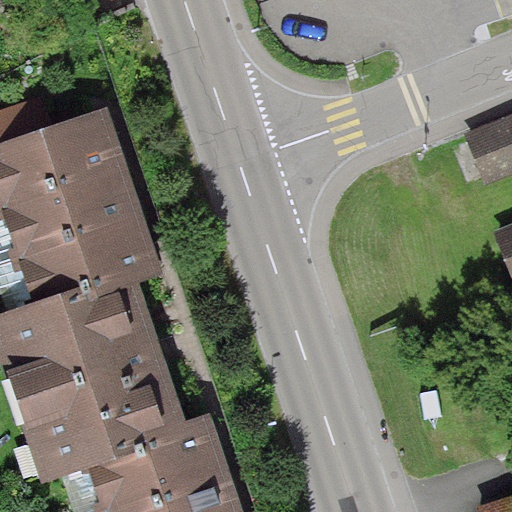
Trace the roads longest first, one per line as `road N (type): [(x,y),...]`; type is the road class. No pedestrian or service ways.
road 1 (primary): [(240,165),(351,511)]
road 2 (residential): [(511,62),(240,165)]
road 3 (primary): [(185,0),(240,165)]
